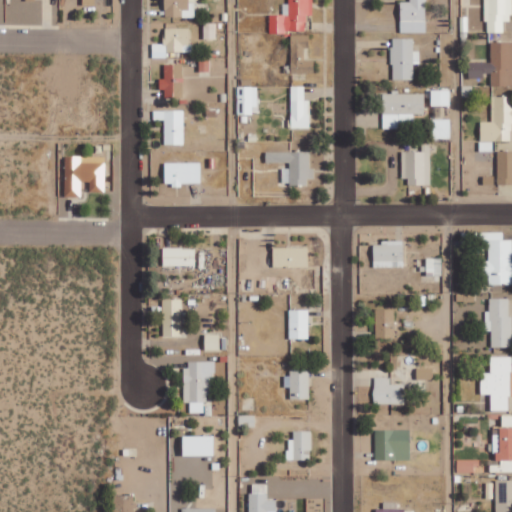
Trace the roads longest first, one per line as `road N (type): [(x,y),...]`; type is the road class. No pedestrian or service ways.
road 1 (residential): [(343,0),(349,511)]
road 2 (residential): [(140,386),(129,355),(130,0)]
road 3 (residential): [(511,220),(128,218)]
road 4 (residential): [(127,230),(0,229),(130,38)]
road 5 (residential): [(236,511),(237,221)]
road 6 (residential): [(237,221),(233,0)]
